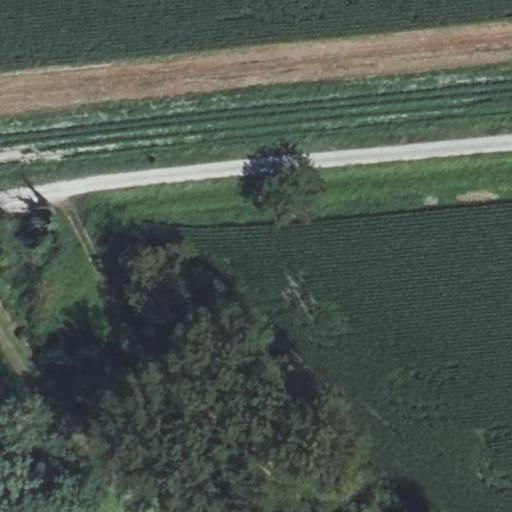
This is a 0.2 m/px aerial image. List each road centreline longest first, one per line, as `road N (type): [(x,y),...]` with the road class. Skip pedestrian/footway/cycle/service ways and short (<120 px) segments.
road 1 (unclassified): [(0,203),(511,144)]
road 2 (track): [(0,328),(152,511)]
